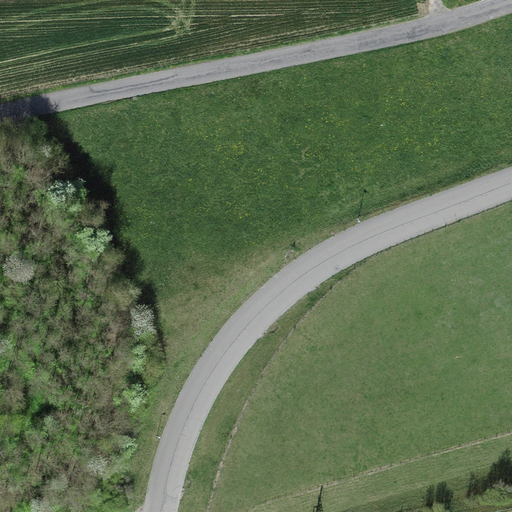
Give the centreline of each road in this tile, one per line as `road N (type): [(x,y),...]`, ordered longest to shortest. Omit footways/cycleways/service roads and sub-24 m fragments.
road 1 (tertiary): [(511,1),(371,40),(0,114)]
road 2 (tertiary): [(511,181),(400,222),(324,260),(271,300),(229,344),(189,415),(159,511)]
